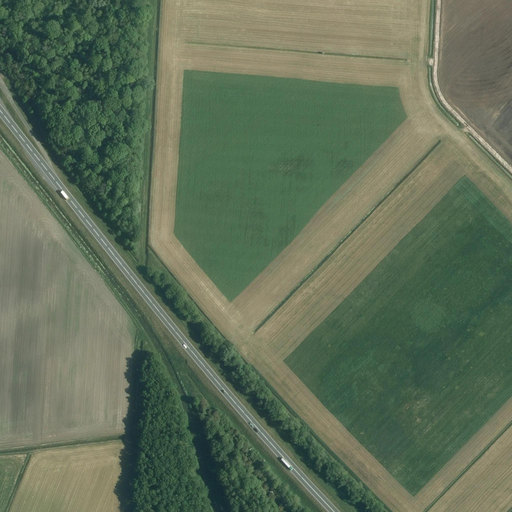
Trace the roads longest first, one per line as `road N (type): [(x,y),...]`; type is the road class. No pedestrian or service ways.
road 1 (trunk): [(333,511),(0,110)]
road 2 (track): [(511,170),(436,88),(439,0)]
